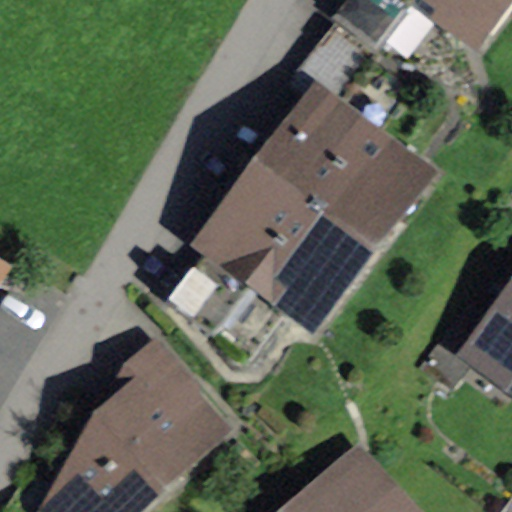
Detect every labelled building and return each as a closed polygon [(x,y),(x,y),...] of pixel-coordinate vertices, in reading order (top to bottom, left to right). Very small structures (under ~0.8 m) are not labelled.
[(408,0),(459,40),(489,0),(408,0)] [(384,220),(376,214),(412,167),(367,132),(404,84),(364,54),(216,247),(301,312),(330,274),(338,280),(384,220)] [(511,313),(498,332),(469,309),(424,369),(450,388),(477,352),(511,378),(511,313)] [(99,427),(57,501),(66,511),(121,511),(131,504),(143,504),(151,496),(152,485),(213,429),(186,400),(193,394),(155,352),(128,376),(140,390),(99,427)] [(445,444),(428,467),(475,502),(492,478),(445,444)] [(387,511),(354,476),(314,511),(387,511)]
